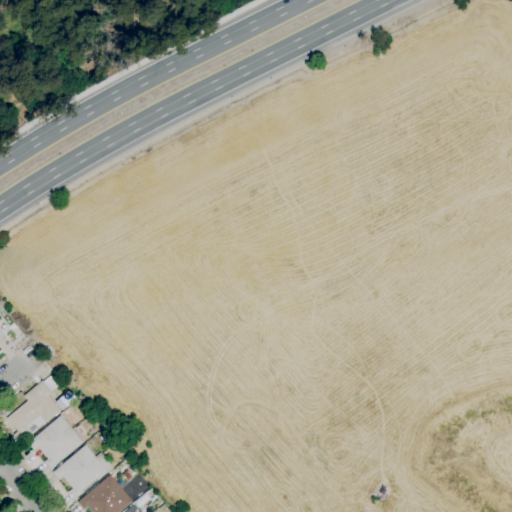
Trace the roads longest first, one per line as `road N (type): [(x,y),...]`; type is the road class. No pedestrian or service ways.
road 1 (trunk): [(0,208),(177,104),(382,0)]
road 2 (trunk): [(303,0),(0,165)]
